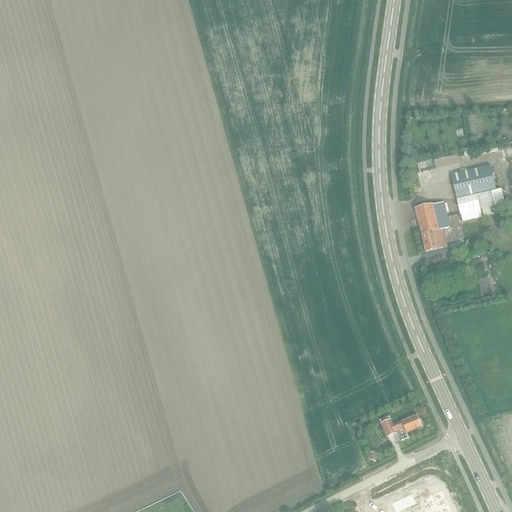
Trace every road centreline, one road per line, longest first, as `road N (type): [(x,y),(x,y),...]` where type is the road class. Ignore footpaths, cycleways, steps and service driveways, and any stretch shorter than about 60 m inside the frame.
road 1 (tertiary): [(462,435),(398,286),(382,211),(378,134),(395,0)]
road 2 (unclassified): [(309,511),(462,435)]
